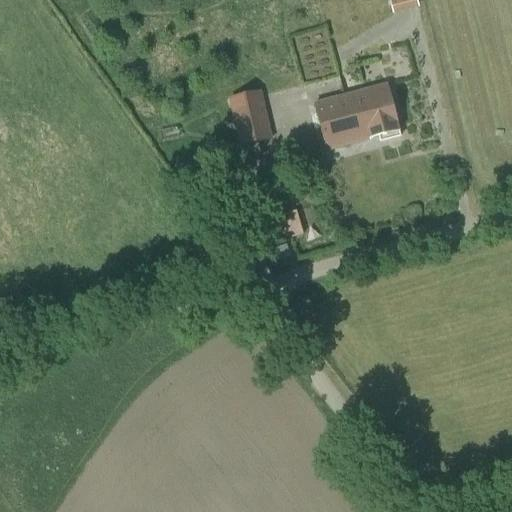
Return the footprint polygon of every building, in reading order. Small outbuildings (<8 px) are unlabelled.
[(418,8),(416,0),(388,0),(392,15),(418,8)] [(387,85),(344,96),(352,129),(366,125),(370,141),(399,134),(387,85)] [(352,129),(344,96),(314,104),(326,152),(370,141),(366,125),(352,129)] [(262,106),(234,113),(242,147),(270,140),(262,106)] [(208,184),(227,213),(250,197),(230,169),(208,184)] [(279,217),(286,240),(303,235),(296,212),(279,217)] [(269,235),(272,246),(284,242),(280,231),(269,235)]
